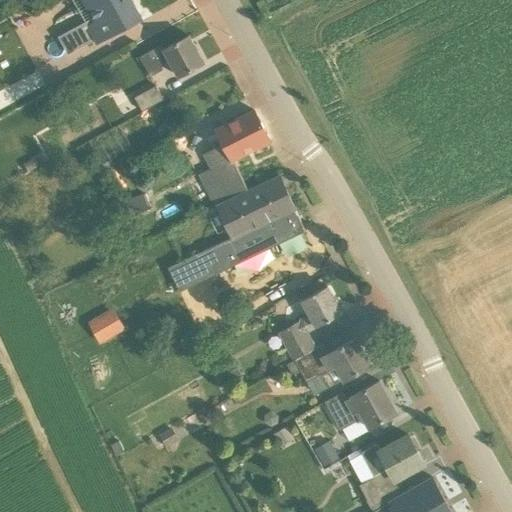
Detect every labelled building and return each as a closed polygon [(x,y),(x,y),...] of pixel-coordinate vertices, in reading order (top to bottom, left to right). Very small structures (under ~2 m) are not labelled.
[(85,0),(97,21),(88,26),(97,42),(140,18),(130,0),(85,0)] [(159,46),(140,56),(151,76),(163,69),(161,65),(170,60),(179,76),(204,62),(189,35),(164,49),(161,51),(159,46)] [(156,85),(133,97),(142,111),(164,100),(156,85)] [(206,186),(217,206),(250,190),(233,159),(271,139),(255,110),(216,131),(223,145),(204,155),(218,180),(206,186)] [(24,164),(28,172),(38,167),(34,159),(24,164)] [(250,190),(217,206),(232,236),(214,245),(169,267),(180,289),(178,289),(179,291),(305,230),(279,175),(250,190)] [(146,192),(113,205),(118,221),(151,209),(146,192)] [(295,359),(315,347),(306,331),(316,326),(317,326),(342,312),(327,286),(302,299),(310,314),(279,331),(295,359)] [(111,310),(89,323),(100,341),(122,329),(111,310)] [(320,344),(315,347),(295,359),(307,382),(323,373),(330,387),(344,379),(344,380),(371,365),(356,338),(326,354),(320,344)] [(225,383),(241,374),(233,361),(218,370),(225,383)] [(352,396),(346,399),(342,392),(325,401),(341,430),(358,420),(354,413),(360,410),(369,427),(397,412),(379,381),(352,396)] [(280,447),(295,439),(288,427),(274,435),(280,447)] [(173,428),(159,435),(166,447),(179,439),(173,428)] [(360,485),(374,511),(398,497),(389,482),(424,463),(409,435),(380,451),(376,444),(361,452),(374,477),(360,485)] [(118,441),(111,445),(117,456),(125,452),(118,441)] [(338,461),(329,444),(315,451),(324,469),(338,461)] [(451,511),(433,477),(398,497),(405,511),(451,511)]
